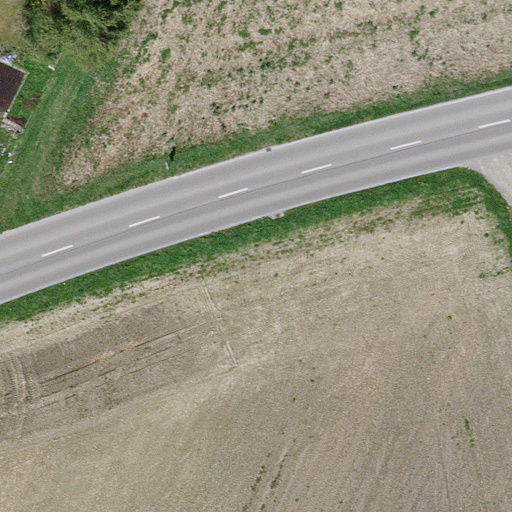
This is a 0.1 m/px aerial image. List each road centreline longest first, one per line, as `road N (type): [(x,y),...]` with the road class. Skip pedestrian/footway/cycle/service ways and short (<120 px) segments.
road 1 (tertiary): [(0,270),(220,196),(511,120)]
road 2 (track): [(109,0),(0,222)]
